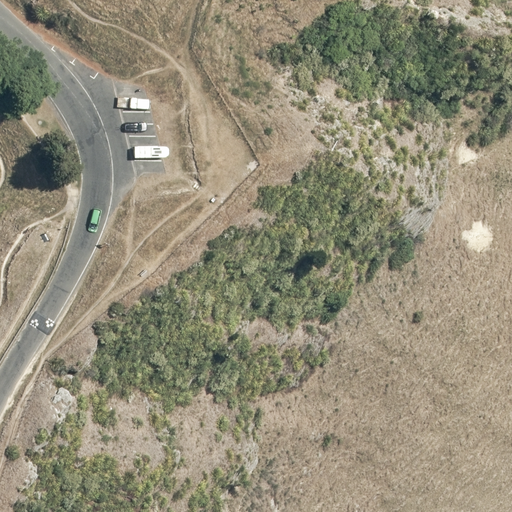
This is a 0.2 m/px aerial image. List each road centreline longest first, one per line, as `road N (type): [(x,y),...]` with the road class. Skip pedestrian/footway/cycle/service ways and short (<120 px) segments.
road 1 (unclassified): [(0,21),(84,122),(95,161),(84,235)]
road 2 (unclassified): [(0,381),(84,235)]
